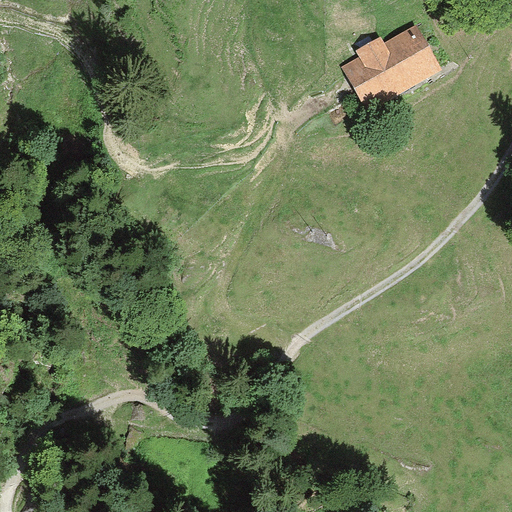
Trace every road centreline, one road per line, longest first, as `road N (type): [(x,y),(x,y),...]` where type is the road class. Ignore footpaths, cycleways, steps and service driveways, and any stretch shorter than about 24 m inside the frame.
road 1 (track): [(5,511),(23,470),(82,419),(121,401),(228,426),(286,356),(465,220),(511,155)]
road 2 (track): [(324,101),(282,146),(222,278),(220,310),(235,330),(286,356)]
